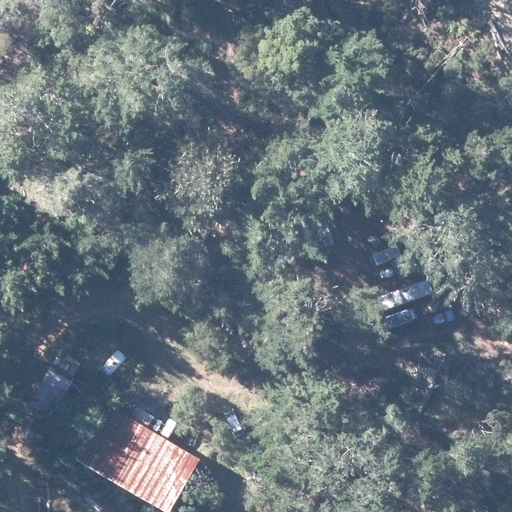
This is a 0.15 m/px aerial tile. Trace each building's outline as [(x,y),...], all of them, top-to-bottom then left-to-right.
[(383,217),(349,230),(356,246),(369,241),(380,269),(400,261),(383,217)] [(327,248),(318,233),(305,241),(326,279),(351,265),(338,242),(327,248)] [(453,315),(434,272),(374,299),(393,342),(453,315)] [(70,336),(30,397),(58,416),(98,354),(70,336)] [(64,465),(140,511),(163,511),(193,466),(100,408),(64,465)]
